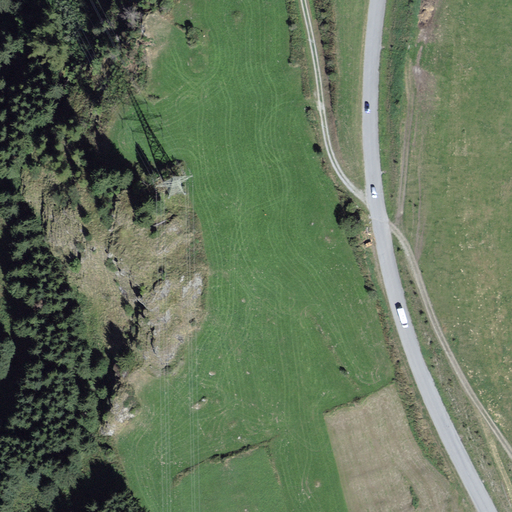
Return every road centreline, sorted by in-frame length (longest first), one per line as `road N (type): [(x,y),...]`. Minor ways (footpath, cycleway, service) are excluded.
road 1 (primary): [(511,327),(487,232),(470,0)]
road 2 (track): [(511,457),(470,395),(398,234),(376,216)]
road 3 (track): [(310,0),(332,166),(376,216)]
